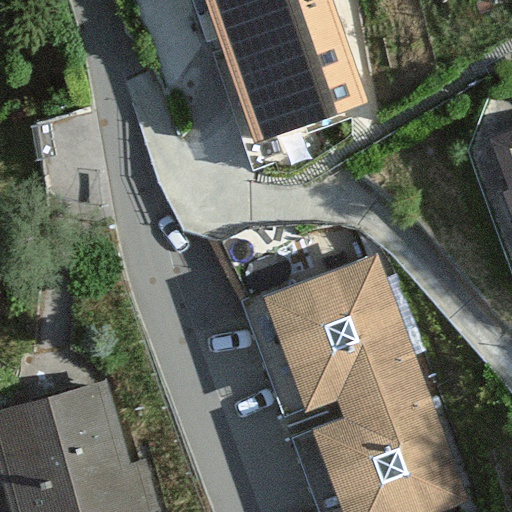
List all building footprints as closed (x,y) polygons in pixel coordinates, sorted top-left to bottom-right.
[(208,0),(255,138),(369,100),(335,0),(208,0)] [(96,114),(42,120),(51,199),(105,192),(96,114)] [(511,135),(495,142),(511,182),(511,181),(511,135)] [(385,252),(266,294),(344,511),(430,511),(473,497),(385,252)] [(98,396),(0,425),(0,481),(9,511),(131,511),(130,509),(151,502),(139,465),(121,470),(98,396)]
